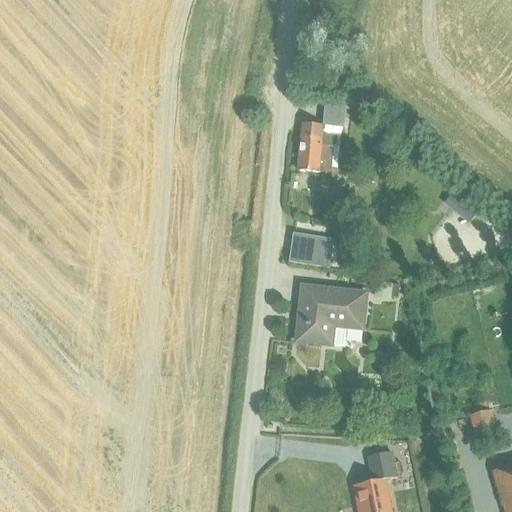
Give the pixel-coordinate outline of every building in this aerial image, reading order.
[(355,101),(356,90),(339,88),(338,99),(355,101)] [(302,126),(298,173),(320,175),(321,174),(322,174),(321,189),(336,190),(337,176),(331,175),(335,132),(341,133),(342,121),(332,120),(323,128),(302,126)] [(320,268),(324,241),(294,237),(290,263),(320,268)] [(377,283),(376,297),(396,300),(398,286),(377,283)] [(363,332),(367,296),(302,289),(296,344),(329,348),(329,347),(345,348),(346,330),(363,332)] [(476,447),(497,442),(490,412),(469,417),(476,447)] [(373,484),(353,488),(357,511),(391,511),(385,481),(396,479),(391,454),(368,459),(373,484)] [(503,511),(511,511),(511,467),(492,473),(503,511)]
